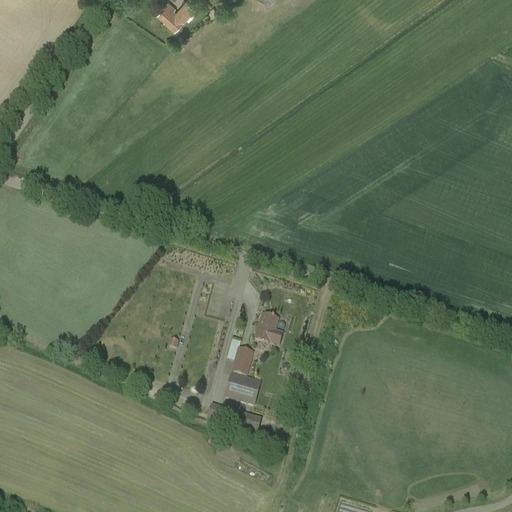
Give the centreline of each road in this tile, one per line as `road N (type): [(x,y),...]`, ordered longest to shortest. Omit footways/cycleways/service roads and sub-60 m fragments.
road 1 (unclassified): [(511,342),(0,176)]
road 2 (tertiary): [(0,153),(105,0)]
